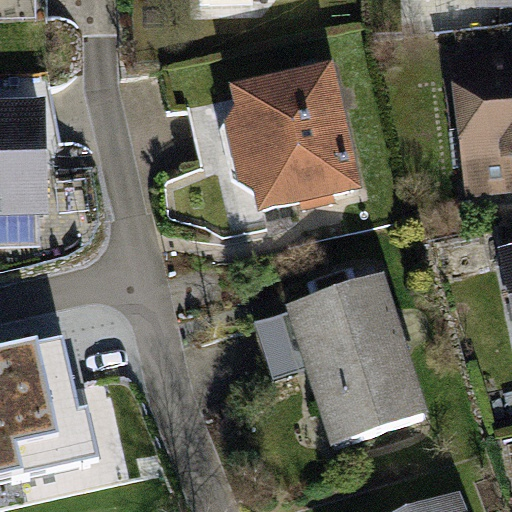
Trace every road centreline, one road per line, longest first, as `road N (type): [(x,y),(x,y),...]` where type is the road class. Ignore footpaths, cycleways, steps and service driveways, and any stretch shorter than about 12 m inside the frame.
road 1 (residential): [(95,0),(96,54),(141,269)]
road 2 (residential): [(141,269),(229,511)]
road 3 (residential): [(0,297),(141,269)]
